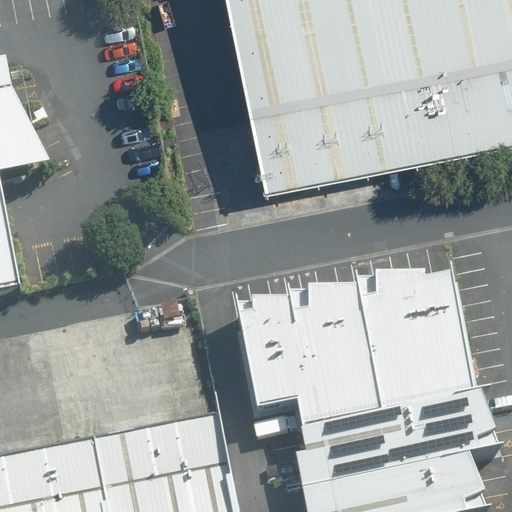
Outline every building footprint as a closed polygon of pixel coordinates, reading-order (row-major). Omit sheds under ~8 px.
[(511,0),(246,0),(279,167),(511,122),(511,0)] [(0,295),(31,290),(10,178),(63,168),(20,93),(14,63),(0,65),(0,295)] [(451,279),(236,308),(257,414),(296,407),(301,433),(475,398),(451,279)] [(481,397),(475,398),(301,433),(306,458),(294,460),(301,493),(469,461),(500,455),(494,438),(497,437),(481,397)] [(236,511),(219,424),(0,464),(0,511),(236,511)] [(469,461),(301,493),(304,511),(485,511),(481,500),(484,499),(469,461)]
